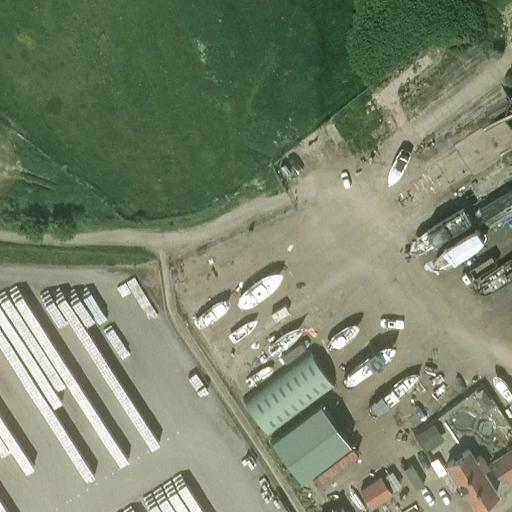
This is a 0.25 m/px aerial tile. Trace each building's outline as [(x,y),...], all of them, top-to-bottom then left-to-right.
[(457,143),(470,170),(511,149),(511,128),(507,118),(457,143)] [(321,125),(298,140),(305,152),(329,137),(321,125)] [(511,183),(478,204),(489,223),(511,209),(511,183)] [(271,438),(320,403),(338,390),(312,354),(245,403),(271,438)] [(300,479),(349,443),(320,403),(271,438),(300,479)] [(427,447),(443,436),(432,420),(416,431),(427,447)] [(511,470),(511,447),(491,462),(501,478),(511,470)] [(446,463),(474,507),(497,492),(482,469),(488,465),(481,454),(475,458),(468,448),(446,463)] [(392,492),(379,474),(359,488),(371,506),(392,492)]
